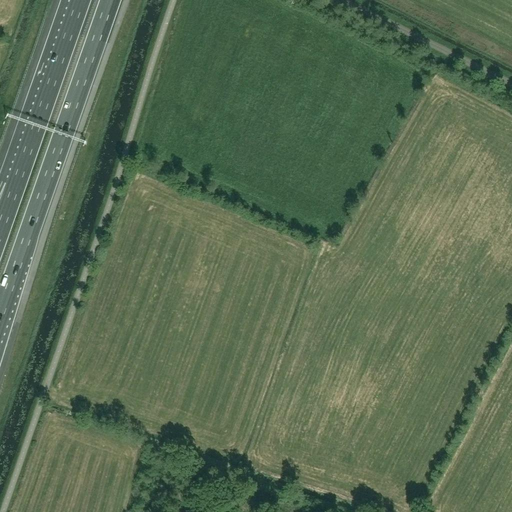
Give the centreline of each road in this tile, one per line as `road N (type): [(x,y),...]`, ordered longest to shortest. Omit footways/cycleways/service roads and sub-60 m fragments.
road 1 (unclassified): [(2,511),(173,0)]
road 2 (motorway): [(0,321),(113,0)]
road 3 (motorway): [(79,0),(13,186)]
road 4 (unclassified): [(511,84),(343,0)]
